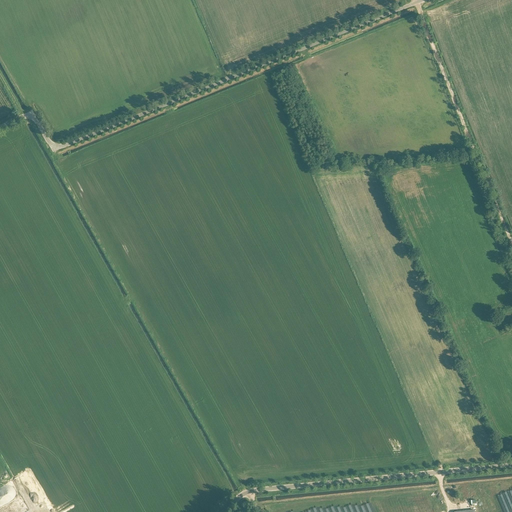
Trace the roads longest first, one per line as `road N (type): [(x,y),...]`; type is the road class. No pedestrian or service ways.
road 1 (unclassified): [(0,127),(31,112),(54,149),(425,0)]
road 2 (unclassified): [(224,511),(256,490),(511,466)]
road 3 (track): [(511,244),(415,0)]
